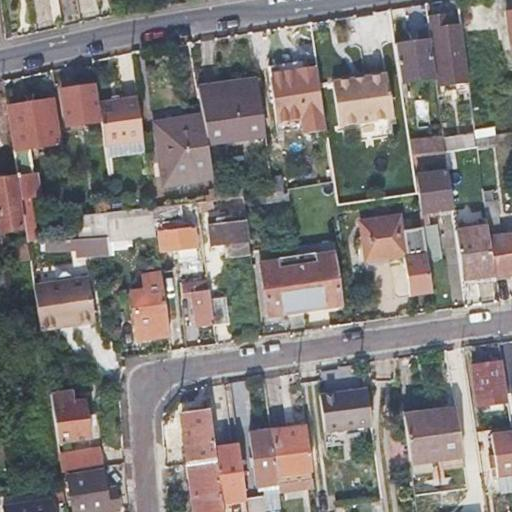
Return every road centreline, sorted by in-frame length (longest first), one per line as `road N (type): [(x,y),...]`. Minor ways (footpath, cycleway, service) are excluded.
road 1 (residential): [(148,511),(140,402),(166,372),(511,319)]
road 2 (residential): [(305,0),(0,61)]
